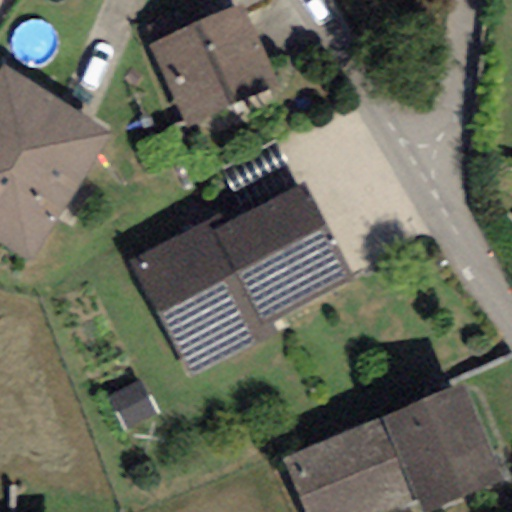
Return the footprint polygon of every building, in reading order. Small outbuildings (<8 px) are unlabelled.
[(241,11),(148,52),(184,132),(277,91),(241,11)] [(112,141),(2,74),(0,76),(0,251),(32,271),(112,141)] [(205,226),(130,264),(190,381),(281,335),(277,327),(353,288),(303,190),(211,237),(205,226)] [(511,357),(459,378),(493,462),(511,454),(511,357)] [(155,417),(136,383),(105,400),(123,434),(155,417)] [(460,391),(281,466),(299,511),(403,511),(414,508),(416,511),(447,511),(502,489),(460,391)]
